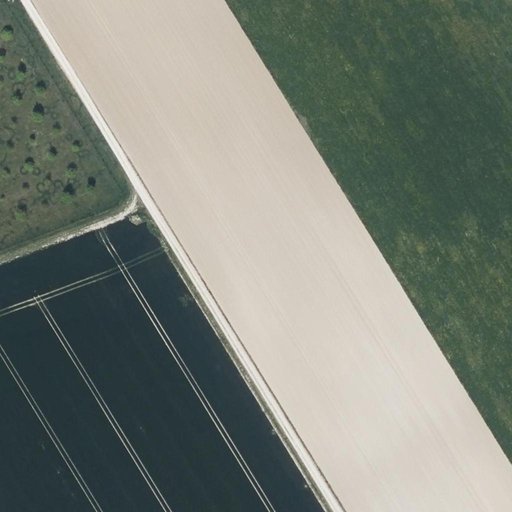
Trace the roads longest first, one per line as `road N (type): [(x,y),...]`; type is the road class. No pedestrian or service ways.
road 1 (track): [(336,511),(20,0)]
road 2 (track): [(0,263),(113,221),(138,191)]
